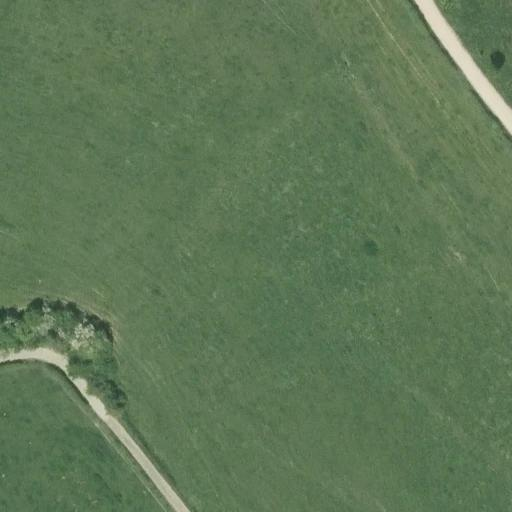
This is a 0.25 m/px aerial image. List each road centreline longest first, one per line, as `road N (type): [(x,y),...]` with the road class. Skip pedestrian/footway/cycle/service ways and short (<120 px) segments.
road 1 (track): [(183,511),(63,361),(38,352),(0,358)]
road 2 (track): [(511,121),(424,0)]
